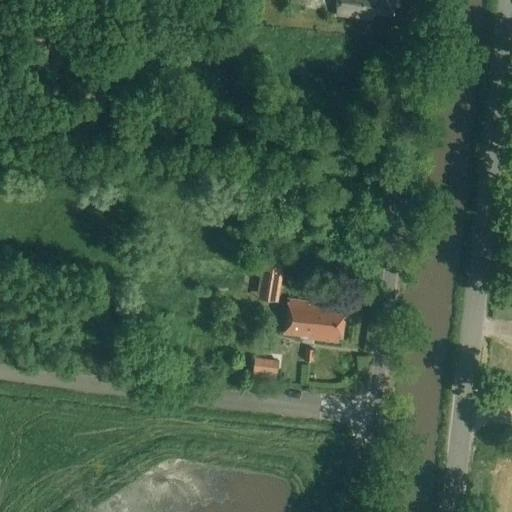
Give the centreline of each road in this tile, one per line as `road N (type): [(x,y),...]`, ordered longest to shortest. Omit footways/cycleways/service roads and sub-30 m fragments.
road 1 (tertiary): [(451,511),(510,0)]
road 2 (unclassified): [(362,511),(419,0)]
road 3 (track): [(373,415),(0,372)]
